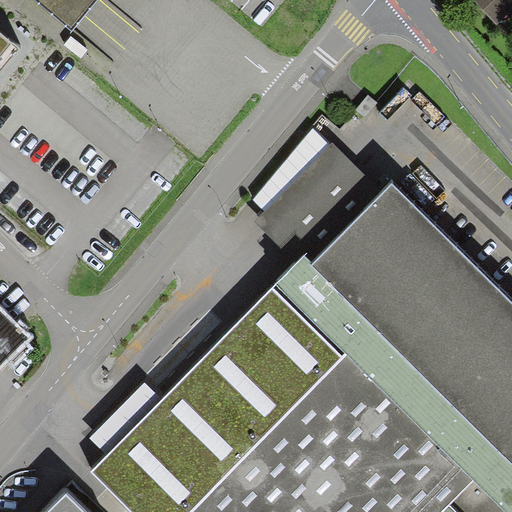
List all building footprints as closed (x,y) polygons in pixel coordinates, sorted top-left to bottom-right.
[(28,0),(67,31),(92,0),(28,0)] [(511,0),(474,0),(511,42),(511,0)] [(0,65),(18,43),(0,28),(0,65)] [(365,115),(378,100),(377,99),(368,91),(355,107),(357,108),(365,115)] [(312,260),(381,190),(332,143),(255,220),(296,260),(304,252),(312,260)] [(105,451),(89,468),(133,511),(511,511),(511,298),(392,180),(381,190),(312,260),(304,252),(296,260),(162,395),(105,451)] [(0,313),(0,349),(18,331),(0,313)] [(105,451),(162,395),(146,379),(89,435),(105,451)] [(92,511),(66,486),(39,511),(92,511)]
